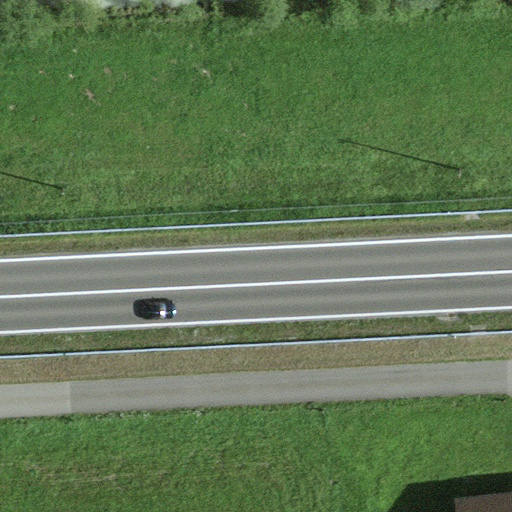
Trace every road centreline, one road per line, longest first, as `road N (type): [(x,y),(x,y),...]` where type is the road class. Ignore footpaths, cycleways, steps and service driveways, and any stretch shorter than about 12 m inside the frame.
road 1 (unclassified): [(0,401),(511,375)]
road 2 (trunk): [(511,277),(0,301)]
